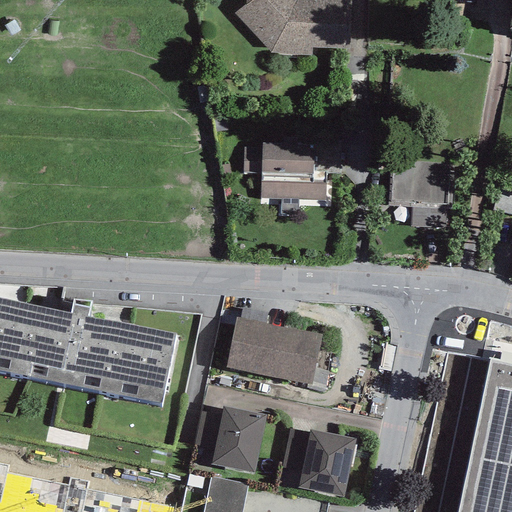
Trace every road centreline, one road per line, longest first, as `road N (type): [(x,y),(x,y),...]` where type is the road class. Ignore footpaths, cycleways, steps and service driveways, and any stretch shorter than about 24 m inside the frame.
road 1 (residential): [(426,288),(0,263)]
road 2 (residential): [(426,288),(380,511)]
